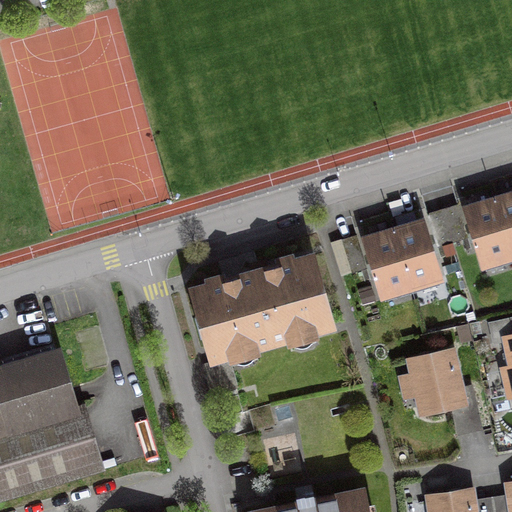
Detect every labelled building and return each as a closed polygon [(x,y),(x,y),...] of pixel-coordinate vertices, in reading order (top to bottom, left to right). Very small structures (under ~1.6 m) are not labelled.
[(511,197),(467,211),(476,239),(484,265),(511,256),(511,197)] [(439,211),(430,214),(439,244),(466,236),(458,206),(452,207),(439,211)] [(432,250),(424,223),(367,241),(375,267),(384,297),(441,280),(432,250)] [(354,241),(331,247),(341,280),(363,274),(354,241)] [(258,273),(195,290),(214,358),(329,327),(310,259),(258,273)] [(69,414),(50,352),(0,367),(0,504),(100,474),(81,410),(69,414)] [(461,393),(452,352),(411,361),(422,410),(452,404),(457,403),(463,401),(461,393)] [(470,391),(461,393),(463,401),(457,403),(452,404),(458,435),(479,430),(470,391)] [(363,511),(360,493),(267,511),(363,511)] [(455,496),(433,500),(434,511),(474,511),(472,493),(455,496)]
